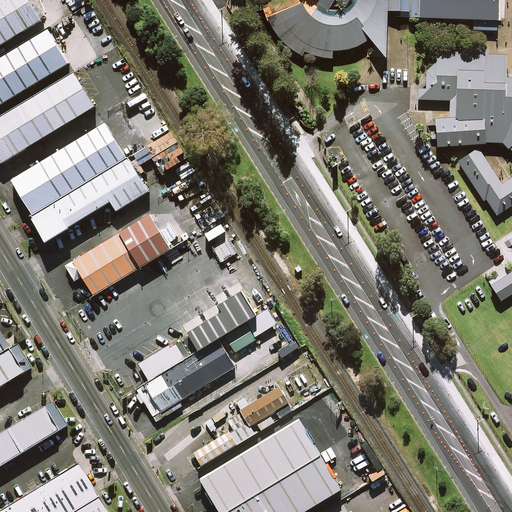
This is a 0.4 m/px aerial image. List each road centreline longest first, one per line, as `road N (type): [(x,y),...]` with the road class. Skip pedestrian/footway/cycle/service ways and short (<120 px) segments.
road 1 (secondary): [(486,511),(162,0)]
road 2 (secondary): [(189,0),(511,509)]
road 3 (tertiary): [(159,511),(0,248)]
